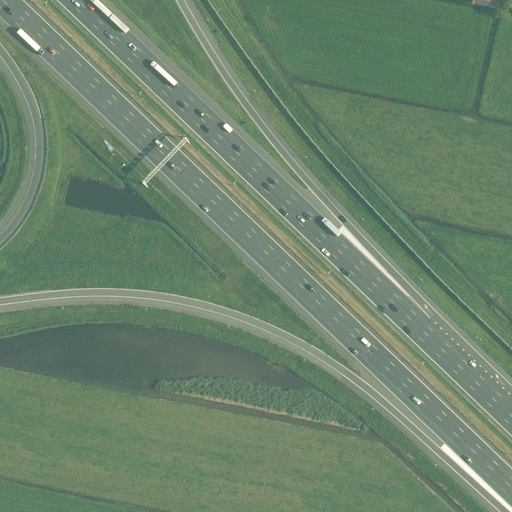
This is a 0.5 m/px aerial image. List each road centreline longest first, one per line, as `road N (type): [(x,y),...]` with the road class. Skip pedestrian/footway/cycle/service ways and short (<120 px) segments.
road 1 (motorway): [(1,0),(511,489)]
road 2 (motorway): [(0,303),(119,294),(201,306),(263,328),(380,400),(511,507)]
road 3 (motorway): [(420,329),(76,0)]
road 4 (motorway): [(420,329),(347,224),(235,92),(179,0)]
road 5 (motorway): [(0,50),(27,93),(39,142),(31,192),(0,240)]
road 6 (motorway): [(511,417),(420,329)]
